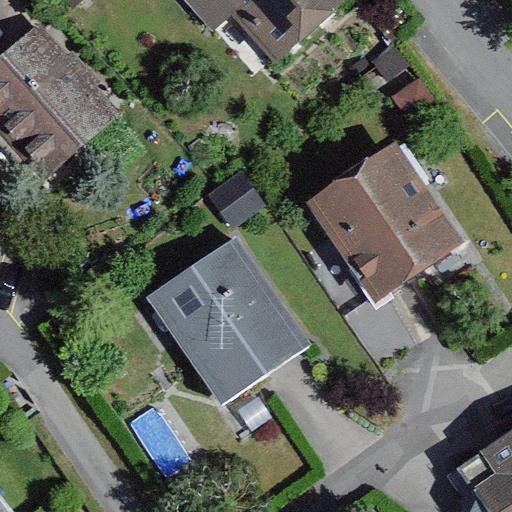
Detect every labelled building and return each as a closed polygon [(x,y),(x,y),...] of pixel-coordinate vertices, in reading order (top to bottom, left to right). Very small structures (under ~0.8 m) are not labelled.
[(234,0),(280,56),(348,0),(234,0)] [(48,20),(0,64),(0,129),(50,182),(130,107),(48,20)] [(399,140),(316,201),(389,299),(472,239),(399,140)] [(245,163),(214,191),(242,223),(274,195),(245,163)] [(235,233),(147,297),(224,403),(312,339),(235,233)] [(511,511),(511,433),(462,466),(491,511),(511,511)]
